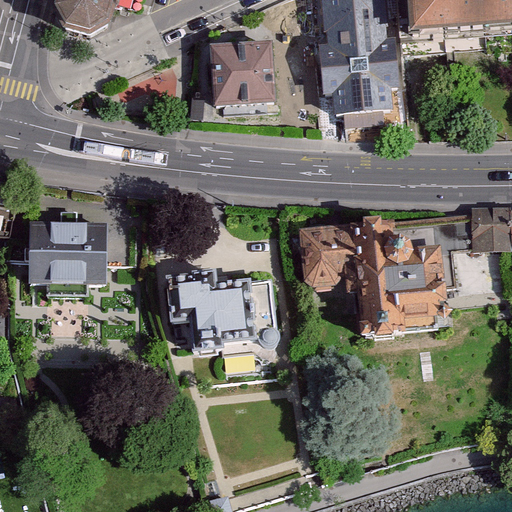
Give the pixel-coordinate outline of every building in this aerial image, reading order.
[(127,0),(56,0),(60,20),(76,40),(98,41),(118,33),(124,16),(127,0)] [(388,0),(316,0),(324,105),(397,98),(388,0)] [(511,0),(402,0),(406,43),(511,34),(511,0)] [(279,49),(212,51),(213,112),(280,111),(279,49)] [(36,180),(0,175),(0,239),(29,243),(36,180)] [(511,266),(505,207),(301,231),(307,285),(363,278),(370,342),(447,333),(443,296),(511,288),(511,266)] [(108,226),(33,227),(34,290),(109,290),(108,226)] [(206,282),(171,285),(174,319),(192,318),(197,372),(280,365),(273,292),(207,298),(206,282)]
